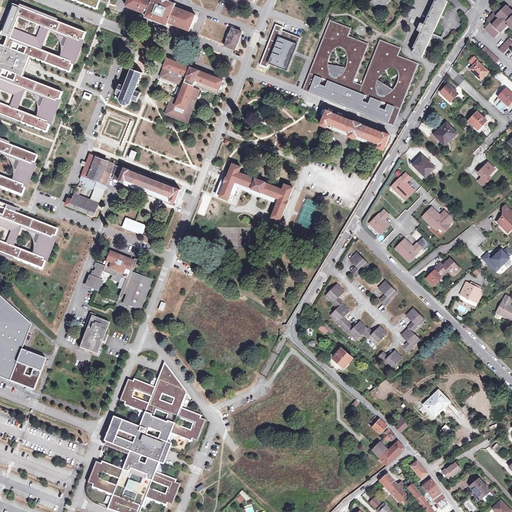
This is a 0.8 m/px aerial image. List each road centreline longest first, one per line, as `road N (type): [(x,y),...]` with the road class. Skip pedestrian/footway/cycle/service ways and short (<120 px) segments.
road 1 (unclassified): [(410,448),(293,338),(294,318),(327,263)]
road 2 (unclassified): [(353,223),(447,63)]
road 3 (unknown): [(242,207),(287,223),(307,166),(373,190)]
road 4 (residential): [(406,277),(511,383)]
